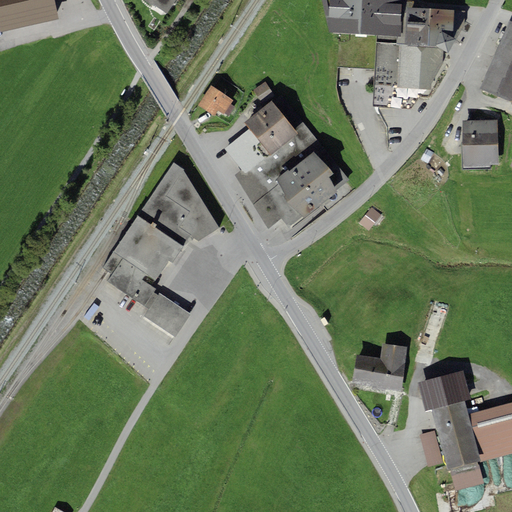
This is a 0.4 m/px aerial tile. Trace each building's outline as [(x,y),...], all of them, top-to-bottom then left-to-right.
[(54,0),(0,0),(0,27),(1,33),(59,19),(54,0)] [(145,0),(167,14),(175,0),(145,0)] [(402,0),(322,0),(322,3),(330,33),(377,35),(373,106),(411,109),(419,97),(424,90),(430,90),(431,84),(443,62),(443,51),(437,47),(395,44),(396,36),(401,37),(402,0)] [(454,10),(413,8),(414,1),(402,0),(401,37),(396,36),(395,44),(437,47),(443,51),(447,53),(456,40),(442,31),(443,30),(453,31),(454,10)] [(511,21),(509,20),(479,89),(511,103),(511,21)] [(253,92),(263,103),(274,93),(264,82),(253,92)] [(211,85),(198,105),(214,116),(218,111),(223,114),(224,113),(230,104),(233,100),(211,85)] [(295,129),(272,101),(244,123),(249,129),(270,155),(298,133),(295,129)] [(230,104),(224,113),(230,116),(236,107),(230,104)] [(497,120),(462,121),(463,169),(491,169),(491,165),(498,165),(497,120)] [(349,181),(303,122),(295,129),(298,133),(270,155),(245,174),(242,170),(235,175),(268,230),(281,219),(289,230),(349,181)] [(245,174),(270,155),(249,129),(225,148),(242,170),(245,174)] [(184,169),(173,163),(138,216),(184,248),(190,236),(198,241),(219,228),(184,169)] [(383,216),(374,209),(361,225),(370,232),(383,216)] [(184,248),(138,216),(102,268),(112,275),(107,281),(143,306),(153,292),(155,289),(151,286),(169,261),(173,264),(184,248)] [(158,295),(153,292),(143,306),(148,309),(144,316),(175,337),(191,314),(159,293),(158,295)] [(357,354),(352,383),(402,392),(407,347),(383,344),(380,358),(357,354)] [(462,371),(418,382),(425,411),(431,410),(464,401),(470,400),(462,371)] [(464,401),(431,410),(447,470),(450,469),(478,462),(480,461),(468,415),(464,401)] [(511,402),(468,415),(480,461),(511,452),(511,402)] [(443,463),(434,431),(419,435),(428,467),(443,463)] [(478,462),(450,469),(456,491),(484,483),(478,462)]
